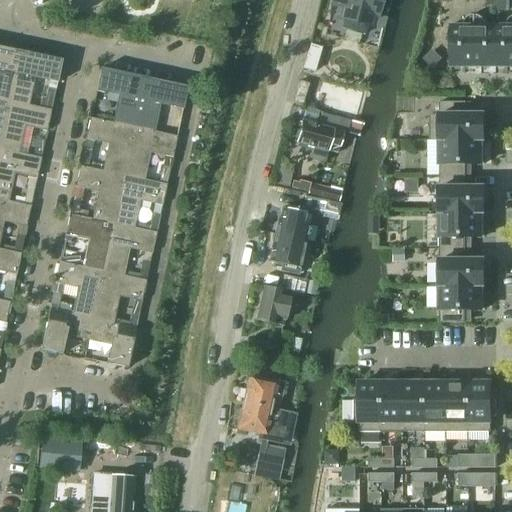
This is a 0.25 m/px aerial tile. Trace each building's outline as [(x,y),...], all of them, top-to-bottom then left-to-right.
[(332,0),(332,5),(343,8),(340,18),(343,19),(341,29),(364,35),(367,25),(369,26),(372,16),(376,17),(380,0),(332,0)] [(508,0),(495,0),(495,11),(508,11),(508,0)] [(495,27),(447,27),(447,50),(451,50),(451,67),(495,67),(495,27)] [(511,27),(495,27),(495,67),(511,67),(511,27)] [(18,53),(0,49),(0,100),(7,102),(18,53)] [(61,62),(18,53),(7,102),(27,106),(33,76),(46,78),(48,82),(56,84),(61,62)] [(143,80),(100,71),(95,93),(103,94),(107,92),(120,94),(113,125),(133,129),(143,80)] [(186,89),(143,80),(133,129),(152,132),(158,102),(171,105),(174,109),(181,111),(186,89)] [(50,111),(55,90),(47,89),(45,98),(41,98),(39,109),(50,111)] [(0,150),(16,154),(23,124),(36,126),(38,130),(46,132),(50,111),(39,109),(27,106),(7,102),(0,135),(0,150)] [(483,140),(483,116),(465,116),(465,103),(439,103),(439,116),(429,116),(429,141),(439,141),(439,140),(483,140)] [(336,155),(341,133),(346,134),(346,133),(355,135),(357,127),(348,124),(349,123),(319,115),(316,128),(300,123),(294,144),(305,147),(304,150),(304,155),(306,159),(310,161),(322,164),(326,152),(336,155)] [(113,125),(89,119),(85,140),(93,142),(97,140),(109,142),(103,172),(122,176),(133,129),(113,125)] [(176,138),(152,132),(133,129),(122,176),(142,180),(148,150),(161,153),(163,157),(171,159),(176,138)] [(40,159),(44,141),(36,140),(32,157),(40,159)] [(483,165),(483,140),(439,140),(439,141),(439,177),(465,177),(465,165),(483,165)] [(32,157),(16,154),(0,150),(0,200),(6,202),(12,172),(25,174),(28,178),(36,180),(40,159),(32,157)] [(87,169),(90,151),(83,150),(79,167),(87,169)] [(166,185),(169,168),(162,166),(158,184),(166,185)] [(122,176),(103,172),(87,169),(79,167),(75,188),(82,190),(86,187),(99,190),(93,220),(112,224),(122,176)] [(158,184),(142,180),(122,176),(112,224),(132,228),(138,198),(151,201),(153,205),(161,207),(166,185),(158,184)] [(483,213),(483,188),(465,188),(465,177),(439,177),(439,213),(483,213)] [(329,188),(307,183),(304,194),(336,202),(339,191),(329,188)] [(30,207),(34,189),(26,187),(24,199),(15,197),(14,203),(30,207)] [(76,217),(80,199),(73,197),(69,215),(76,217)] [(303,198),(301,210),(322,215),(336,218),(339,206),(325,203),(303,198)] [(25,228),(30,207),(14,203),(6,202),(0,200),(0,229),(2,219),(15,222),(18,226),(25,228)] [(303,243),(307,226),(300,225),(303,214),(279,209),(277,219),(273,236),(303,243)] [(483,238),(483,213),(439,213),(439,250),(465,250),(465,238),(483,238)] [(155,234),(159,216),(152,214),(148,232),(155,234)] [(112,224),(93,220),(76,217),(69,215),(64,236),(72,238),(76,235),(89,238),(82,268),(102,272),(112,224)] [(378,215),(368,215),(368,225),(378,225),(378,215)] [(132,228),(112,224),(102,272),(121,277),(128,246),(141,249),(143,253),(151,255),(155,234),(148,232),(132,228)] [(0,250),(20,255),(23,237),(16,235),(13,249),(0,245),(0,250)] [(296,275),(303,243),(273,236),(270,252),(268,263),(281,266),(279,272),(296,275)] [(15,276),(20,255),(0,250),(0,269),(5,270),(7,274),(15,276)] [(483,286),(483,261),(465,261),(465,250),(439,250),(439,286),(483,286)] [(404,251),(393,251),(393,263),(404,263),(404,251)] [(145,282),(149,264),(141,262),(138,280),(145,282)] [(102,272),(82,268),(59,263),(54,284),(62,286),(66,283),(79,286),(74,308),(72,316),(92,320),(102,272)] [(138,280),(121,277),(102,272),(92,320),(111,325),(118,294),(130,297),(133,301),(141,303),(145,282),(138,280)] [(281,328),(288,298),(279,296),(280,293),(300,297),(303,281),(284,277),(280,292),(262,288),(255,322),(281,328)] [(9,303),(13,285),(6,283),(2,301),(9,303)] [(483,311),(483,286),(439,286),(439,324),(465,324),(465,311),(483,311)] [(72,316),(74,308),(58,304),(60,295),(52,293),(48,311),(72,316)] [(0,300),(0,322),(5,324),(9,303),(2,301),(0,300)] [(135,330),(139,312),(131,310),(127,328),(135,330)] [(87,340),(92,320),(72,316),(48,311),(40,350),(61,355),(63,347),(60,343),(62,335),(87,340)] [(390,315),(381,315),(381,323),(390,323),(390,315)] [(127,328),(111,325),(92,320),(87,340),(113,345),(111,354),(107,357),(106,364),(127,369),(135,330),(127,328)] [(277,347),(275,357),(295,361),(298,352),(300,341),(290,339),(291,335),(280,333),(277,347)] [(293,373),(295,362),(275,358),(272,368),(293,373)] [(279,398),(282,385),(248,377),(242,403),(270,409),(273,396),(279,398)] [(381,433),(381,383),(358,383),(358,400),(353,400),(353,423),(358,423),(358,433),(381,433)] [(403,433),(403,383),(381,383),(381,433),(403,433)] [(424,433),(424,383),(403,383),(403,433),(424,433)] [(446,433),(446,383),(424,383),(424,433),(446,433)] [(467,433),(467,383),(446,383),(446,433),(467,433)] [(495,415),(495,392),(490,392),(490,383),(467,383),(467,433),(490,433),(490,415),(495,415)] [(242,403),(236,431),(257,435),(256,439),(289,446),(292,432),(295,415),(270,409),(242,403)] [(41,443),(39,469),(66,472),(67,459),(79,460),(80,446),(41,443)] [(258,446),(254,463),(279,468),(282,450),(258,446)] [(331,452),(325,452),(325,465),(337,465),(337,459),(331,452)] [(467,469),(467,456),(458,456),(458,469),(467,469)] [(495,469),(495,456),(467,456),(467,469),(495,469)] [(368,469),(381,469),(381,460),(368,460),(368,469)] [(394,460),(381,460),(381,469),(394,469),(394,468),(394,460)] [(424,469),(424,461),(412,460),(412,469),(424,469)] [(437,469),(437,461),(424,461),(424,469),(437,469)] [(355,477),(355,468),(342,469),(342,477),(355,477)] [(381,483),(381,474),(368,474),(368,483),(381,483)] [(394,483),(394,475),(394,474),(381,474),(381,483),(394,483)] [(424,483),(424,474),(412,474),(412,483),(424,483)] [(437,483),(437,475),(437,474),(424,474),(424,483),(437,483)] [(467,487),(467,474),(458,474),(458,487),(467,487)] [(495,487),(495,474),(467,474),(467,487),(495,487)] [(130,511),(133,478),(110,476),(109,499),(109,502),(101,501),(100,511),(130,511)] [(237,511),(239,501),(220,499),(218,511),(237,511)]
